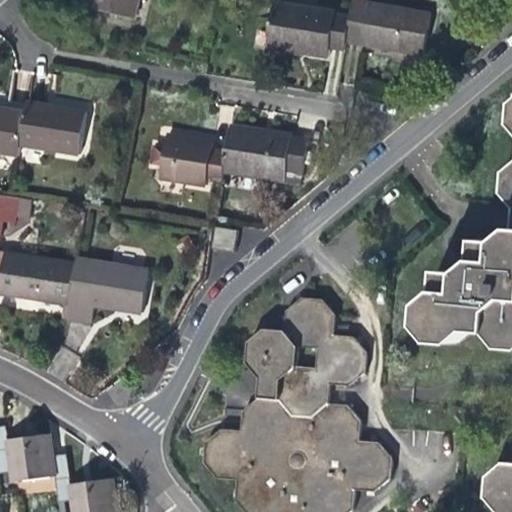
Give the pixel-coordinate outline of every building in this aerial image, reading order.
[(139,23),(144,0),(99,0),(96,12),(139,23)] [(351,8),(349,24),(344,49),(426,64),(430,37),(433,22),(351,8)] [(343,58),(344,49),(349,24),(274,11),(266,53),(305,59),(327,63),(329,56),(343,58)] [(506,190),(511,198),(511,229),(499,241),(478,239),(477,258),(463,271),(442,269),(440,289),(424,303),(422,322),(437,340),(457,341),(473,328),(491,329),(505,346),(511,346),(511,101),(511,102),(510,122),(511,124),(511,166),(507,171),(506,190)] [(31,106),(29,117),(24,149),(85,159),(92,117),(64,112),(31,106)] [(0,154),(22,159),(24,149),(29,117),(0,111),(0,154)] [(233,131),(229,156),(225,177),(288,187),(289,180),(303,183),(306,163),(309,144),(262,136),(233,131)] [(224,183),(225,177),(229,156),(214,154),(216,145),(191,141),(172,137),(163,179),(208,187),(209,181),(224,183)] [(215,227),(212,248),(234,251),(237,230),(215,227)] [(24,299),(71,307),(78,266),(8,254),(0,295),(24,299)] [(78,263),(78,266),(71,307),(68,321),(93,326),(96,308),(143,317),(151,276),(78,263)] [(261,391),(262,392),(280,394),(295,410),(292,431),(277,443),(257,441),(244,425),(224,423),(209,436),(207,457),(220,474),(239,476),(237,494),(251,511),(255,511),(349,511),(355,508),(357,487),(378,488),(392,477),(395,454),(382,438),(363,436),(365,416),(352,401),(332,399),(334,380),(354,383),(370,370),(372,348),(360,333),(340,331),(342,312),(329,295),(306,293),(290,306),(288,326),(268,324),(252,337),(250,358),(262,372),(261,391)] [(246,405),(244,425),(257,441),(277,443),(292,431),(295,410),(280,394),(262,392),(246,405)] [(6,481),(46,475),(43,457),(40,431),(16,435),(0,436),(0,473),(4,473),(6,481)] [(59,456),(43,457),(46,475),(49,500),(65,499),(66,511),(108,511),(104,476),(87,478),(63,482),(59,456)] [(511,511),(511,461),(505,461),(490,473),(489,493),(504,511),(503,511),(511,511)]
